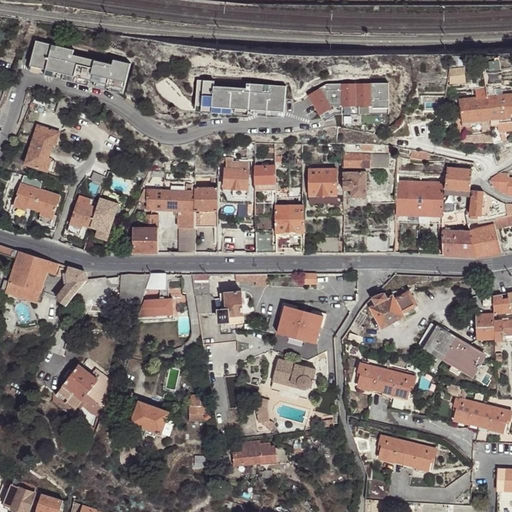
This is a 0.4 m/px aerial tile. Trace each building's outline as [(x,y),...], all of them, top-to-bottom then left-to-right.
[(131,62),(35,40),(28,68),(45,72),(44,77),(123,95),(131,62)] [(481,65),(466,65),(466,81),(481,80),(481,65)] [(214,81),(197,81),(195,110),(201,110),(200,113),(283,119),(286,86),(245,84),(245,88),(213,86),(214,81)] [(327,85),(309,95),(321,121),(334,119),(334,115),(343,115),(342,125),(389,126),(387,84),(327,85)] [(476,98),(489,97),(488,89),(488,86),(475,88),(476,98)] [(488,89),(489,97),(497,96),(496,88),(488,89)] [(449,112),(457,111),(457,100),(458,100),(458,93),(453,93),(453,102),(449,102),(449,112)] [(489,97),(491,118),(500,118),(511,116),(511,94),(497,96),(489,97)] [(492,124),(491,118),(489,97),(476,98),(461,100),(463,121),(482,119),(483,129),(492,128),(492,124)] [(511,119),(511,116),(500,118),(501,124),(501,126),(510,126),(510,120),(511,119)] [(26,163),(45,169),(49,157),(54,143),(58,130),(38,124),(26,163)] [(58,130),(54,143),(61,145),(65,133),(58,130)] [(493,132),(464,135),(464,141),(494,138),(493,132)] [(429,160),(430,153),(427,153),(412,151),(411,157),(429,160)] [(344,166),(344,167),(365,168),(371,169),(371,167),(372,159),(372,156),(363,155),(347,153),(347,154),(344,154),(344,163),(344,166)] [(372,159),(371,167),(388,167),(389,154),(372,154),(372,156),(372,159)] [(49,157),(45,169),(52,172),(56,159),(49,157)] [(232,161),(231,169),(233,169),(233,167),(236,167),(236,169),(240,169),(241,161),(232,161)] [(141,188),(142,189),(146,181),(144,180),(149,169),(139,165),(140,164),(134,162),(132,164),(135,166),(131,174),(132,175),(128,182),(137,186),(141,188)] [(218,166),(218,177),(226,177),(227,169),(226,167),(218,166)] [(257,166),(257,190),(276,190),(276,166),(257,166)] [(470,191),(471,187),(472,170),(447,168),(446,189),(470,191)] [(235,188),(250,189),(250,169),(244,169),(241,169),(240,169),(236,169),(233,169),(231,169),(227,169),(226,177),(226,179),(225,188),(235,188)] [(309,170),(310,196),(338,195),(337,170),(309,170)] [(344,173),(344,190),(351,190),(352,197),(367,197),(367,172),(365,172),(344,173)] [(104,187),(107,178),(96,174),(93,182),(104,187)] [(500,190),(508,194),(507,178),(507,175),(498,175),(491,179),(493,185),(500,190)] [(24,177),(22,184),(41,190),(43,183),(24,177)] [(223,192),(235,193),(235,188),(225,188),(226,179),(223,179),(223,192)] [(419,217),(443,217),(443,213),(443,183),(397,181),(396,216),(419,217)] [(41,190),(22,184),(16,203),(28,207),(43,211),(54,215),(60,196),(41,190)] [(196,211),(218,211),(218,188),(196,188),(195,192),(196,211)] [(250,193),(250,189),(235,188),(235,193),(235,198),(248,198),(248,193),(250,193)] [(183,210),(196,211),(195,192),(147,190),(147,203),(147,209),(159,209),(183,210)] [(482,216),(484,191),(480,191),(473,190),(471,215),(482,216)] [(310,204),(344,203),(344,195),(338,195),(310,196),(310,204)] [(90,206),(92,200),(80,196),(78,202),(90,206)] [(367,197),(352,197),(349,197),(349,206),(370,206),(370,197),(367,197)] [(117,214),(120,205),(101,198),(98,208),(117,214)] [(133,215),(142,215),(143,208),(143,202),(140,201),(133,215)] [(98,229),(110,233),(117,214),(98,208),(90,206),(78,202),(72,221),(84,225),(98,229)] [(26,213),(28,207),(16,203),(13,211),(16,212),(17,210),(26,213)] [(303,234),(303,205),(275,205),(276,234),(303,234)] [(180,228),(196,228),(196,227),(196,211),(183,210),(183,218),(181,218),(180,228)] [(52,224),(54,215),(43,211),(41,217),(49,220),(48,223),(52,224)] [(196,227),(218,228),(218,211),(196,211),(196,227)] [(443,223),(443,231),(447,231),(447,225),(458,225),(456,212),(443,213),(443,217),(443,223)] [(143,228),(158,228),(158,215),(142,215),(143,228)] [(511,215),(510,216),(497,219),(498,225),(500,228),(511,224),(511,215)] [(81,231),(84,225),(72,221),(69,229),(72,230),(73,228),(81,231)] [(476,257),(502,253),(495,225),(491,225),(470,231),(476,257)] [(134,253),(158,253),(158,228),(143,228),(134,228),(134,253)] [(158,253),(195,253),(196,228),(180,228),(158,228),(158,253)] [(108,242),(110,233),(98,229),(96,238),(108,242)] [(443,255),(476,257),(470,231),(447,231),(443,231),(443,255)] [(257,253),(274,253),(274,234),(257,234),(257,253)] [(505,252),(511,250),(511,236),(502,239),(505,252)] [(316,237),(316,253),(341,253),(340,238),(316,237)] [(366,237),(366,253),(389,253),(389,237),(366,237)] [(22,251),(0,244),(0,252),(19,259),(22,251)] [(51,260),(22,251),(19,259),(12,281),(9,291),(9,292),(37,301),(47,271),(51,260)] [(60,263),(54,262),(51,272),(56,274),(60,263)] [(85,272),(71,267),(68,274),(69,283),(58,298),(68,305),(89,280),(89,279),(85,272)] [(0,287),(9,291),(12,281),(10,281),(13,273),(0,268),(0,287)] [(258,273),(240,274),(240,279),(245,279),(245,282),(258,282),(258,273)] [(319,273),(305,273),(305,283),(319,283),(319,273)] [(131,274),(123,275),(122,302),(141,305),(146,289),(147,289),(153,274),(131,274)] [(167,274),(153,274),(147,289),(167,288),(167,274)] [(113,276),(89,279),(89,280),(68,305),(84,306),(88,292),(113,289),(113,276)] [(208,279),(193,280),(196,295),(210,294),(208,279)] [(395,291),(385,293),(388,298),(393,295),(396,300),(407,294),(405,290),(395,291)] [(242,291),(225,293),(227,310),(220,310),(221,321),(229,321),(228,323),(244,322),(242,291)] [(511,292),(508,293),(509,298),(503,299),(502,294),(494,295),(494,304),(494,313),(511,311),(511,292)] [(375,304),(371,307),(370,307),(382,329),(405,316),(403,311),(416,304),(409,293),(407,294),(396,300),(393,295),(388,298),(385,293),(384,293),(378,295),(372,298),(375,304)] [(210,294),(196,295),(199,314),(218,312),(216,298),(210,294)] [(485,304),(494,304),(494,295),(484,296),(485,304)] [(173,298),(145,300),(136,321),(174,319),(173,298)] [(324,316),(286,305),(281,320),(270,316),(266,330),(316,343),(324,316)] [(495,335),(495,321),(494,315),(479,315),(480,337),(488,337),(495,337),(495,335)] [(511,319),(506,320),(495,321),(495,335),(504,334),(511,333),(511,319)] [(361,326),(354,322),(350,329),(360,336),(365,329),(361,326)] [(427,345),(446,356),(457,337),(438,326),(427,345)] [(362,336),(360,336),(350,333),(348,339),(360,343),(362,336)] [(474,377),(485,358),(473,351),(475,348),(457,337),(446,356),(464,367),(462,370),(474,377)] [(425,348),(444,359),(446,356),(427,345),(425,348)] [(473,351),(485,358),(487,355),(475,348),(473,351)] [(337,364),(336,353),(328,353),(328,364),(337,364)] [(444,359),(462,370),(464,367),(446,356),(444,359)] [(312,382),(313,380),(316,369),(278,359),(272,381),(291,386),(292,383),(298,384),(301,388),(303,389),(307,389),(311,388),(312,382)] [(384,391),(388,371),(361,364),(359,373),(362,374),(361,378),(359,386),(374,390),(374,389),(384,391)] [(105,404),(109,394),(101,388),(104,384),(98,380),(99,379),(80,365),(57,395),(63,399),(70,390),(74,394),(82,400),(89,392),(105,404)] [(414,377),(407,376),(388,371),(384,391),(393,393),(392,395),(407,399),(410,390),(411,386),(414,387),(416,378),(414,377)] [(75,410),(82,400),(74,394),(67,404),(75,410)] [(202,401),(202,396),(191,395),(191,406),(207,407),(207,401),(202,401)] [(479,426),(484,405),(457,398),(455,408),(458,408),(457,412),(455,421),(470,425),(470,423),(479,426)] [(268,401),(262,400),(256,406),(259,424),(270,422),(267,408),(268,401)] [(162,434),(163,433),(169,416),(170,412),(168,411),(158,407),(139,401),(131,423),(162,434)] [(511,412),(511,411),(484,405),(479,426),(488,428),(488,429),(504,433),(506,424),(507,420),(510,421),(511,412)] [(0,424),(0,439),(11,419),(5,416),(0,424)] [(169,416),(163,433),(170,436),(176,419),(169,416)] [(404,463),(408,443),(381,437),(378,446),(382,446),(381,450),(379,460),(394,463),(395,461),(404,463)] [(241,452),(234,452),(235,466),(278,462),(277,453),(277,448),(275,449),(271,449),(271,446),(271,443),(261,444),(260,441),(242,443),(243,449),(241,452)] [(436,449),(408,443),(404,463),(413,466),(413,467),(428,471),(430,462),(431,458),(434,459),(436,449)] [(285,452),(277,453),(278,462),(286,461),(285,452)] [(511,468),(499,468),(498,490),(511,490),(511,468)] [(13,507),(24,511),(30,511),(36,493),(21,487),(13,507)] [(42,494),(36,511),(60,511),(61,509),(64,501),(42,494)] [(81,511),(83,505),(75,502),(72,511),(81,511)]
